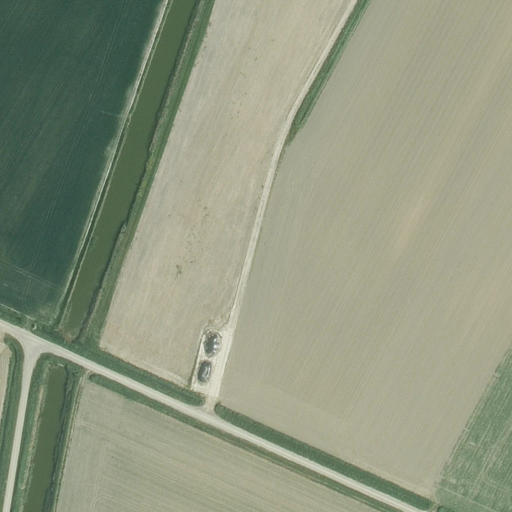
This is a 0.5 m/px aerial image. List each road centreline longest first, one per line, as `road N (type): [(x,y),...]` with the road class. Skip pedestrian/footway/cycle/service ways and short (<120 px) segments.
road 1 (track): [(355,0),(279,148),(210,421)]
road 2 (unclassified): [(407,511),(32,338)]
road 3 (unclassified): [(4,511),(32,338)]
